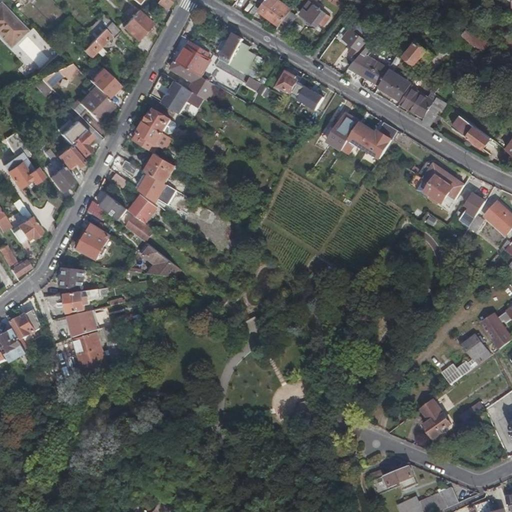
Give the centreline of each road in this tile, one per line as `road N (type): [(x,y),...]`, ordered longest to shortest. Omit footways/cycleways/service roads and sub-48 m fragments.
road 1 (residential): [(203,0),(511,183)]
road 2 (residential): [(189,0),(33,280)]
road 3 (residential): [(357,429),(480,482),(511,466)]
road 4 (track): [(379,438),(402,382),(470,310)]
